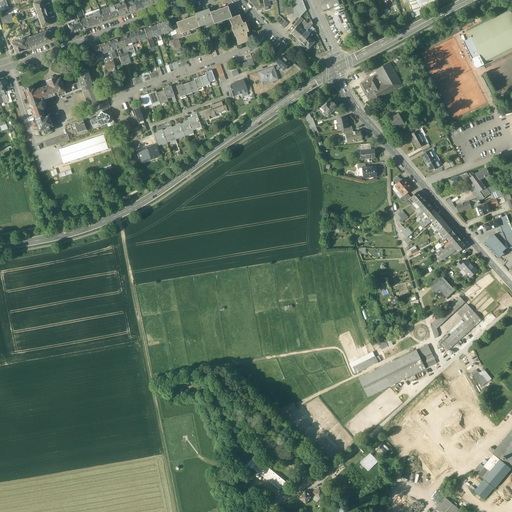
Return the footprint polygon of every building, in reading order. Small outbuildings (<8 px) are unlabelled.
[(42,0),(33,3),(37,16),(46,13),(42,0)] [(119,17),(128,14),(136,11),(133,3),(131,0),(126,0),(127,3),(125,4),(124,2),(115,6),(119,17)] [(140,0),(139,0),(133,3),(136,11),(143,8),(140,0)] [(257,0),(253,0),(249,1),(256,10),(259,8),(260,7),(259,6),(257,0)] [(301,0),(290,0),(292,7),(294,14),(299,18),(300,17),(306,11),(301,0)] [(337,0),(318,0),(323,11),(340,5),(337,0)] [(115,6),(107,8),(111,20),(119,17),(115,6)] [(223,9),(220,10),(219,9),(217,10),(217,11),(214,12),(213,11),(209,13),(213,22),(213,23),(213,25),(218,23),(217,21),(221,20),(222,22),(222,20),(226,18),(227,20),(228,20),(228,19),(231,18),(227,7),(223,8),(223,9)] [(292,7),(285,9),(287,15),(294,14),(292,7)] [(107,8),(100,11),(104,23),(111,20),(107,8)] [(208,9),(194,14),(194,16),(195,16),(199,28),(213,23),(213,22),(209,13),(208,9)] [(511,51),(511,14),(509,9),(467,29),(471,39),(464,42),(476,68),(511,51)] [(100,11),(92,14),(96,25),(104,23),(100,11)] [(46,13),(37,16),(42,28),(51,25),(46,13)] [(85,19),(81,20),(81,18),(80,14),(76,15),(78,19),(82,30),(89,28),(85,19)] [(92,14),(84,17),(85,19),(89,28),(96,25),(92,14)] [(0,54),(0,55),(0,54),(0,30),(1,30),(0,27),(14,22),(11,15),(0,19),(0,54)] [(194,16),(176,23),(177,25),(174,26),(177,35),(178,39),(191,35),(190,31),(199,28),(195,16),(194,16)] [(231,18),(230,19),(231,22),(230,23),(231,28),(230,28),(231,29),(233,28),(234,32),(246,28),(245,23),(242,24),(241,21),(241,22),(239,16),(231,18)] [(299,19),(293,26),(295,28),(297,26),(303,19),(300,17),(299,18),(299,19)] [(78,19),(67,23),(71,34),(82,30),(78,19)] [(168,20),(156,25),(160,35),(172,31),(168,20)] [(295,38),(308,24),(305,22),(301,27),(300,29),(297,26),(295,28),(290,34),(295,38)] [(305,34),(304,33),(305,31),(306,31),(312,25),(309,22),(308,24),(295,38),(301,44),(308,36),(310,34),(307,32),(305,34)] [(156,25),(150,27),(153,37),(157,35),(157,37),(159,45),(163,44),(160,35),(156,25)] [(150,27),(144,29),(148,41),(150,49),(154,47),(151,39),(150,40),(150,38),(153,37),(150,27)] [(246,28),(234,32),(236,36),(234,37),(235,37),(236,42),(238,41),(239,45),(248,42),(246,36),(246,35),(246,33),(248,32),(246,28)] [(144,29),(136,32),(139,41),(140,43),(140,42),(143,41),(143,43),(148,41),(144,29)] [(310,34),(308,36),(301,44),(308,49),(314,42),(309,38),(312,35),(313,36),(315,34),(312,31),(310,34)] [(46,32),(38,35),(41,43),(49,41),(46,32)] [(136,32),(129,35),(133,47),(134,47),(133,43),(139,41),(136,32)] [(38,35),(31,37),(34,46),(41,43),(38,35)] [(129,35),(122,37),(128,55),(135,52),(133,47),(129,35)] [(178,39),(177,35),(172,37),(173,41),(173,42),(176,51),(182,49),(178,39)] [(31,37),(24,40),(27,49),(34,46),(31,37)] [(122,37),(114,40),(117,49),(122,65),(130,62),(128,55),(122,37)] [(24,40),(23,39),(15,42),(15,41),(11,43),(12,45),(15,54),(22,52),(22,50),(27,49),(24,40)] [(114,40),(107,43),(110,52),(117,49),(114,40)] [(107,43),(99,45),(102,55),(103,57),(107,70),(115,68),(110,52),(107,43)] [(99,45),(92,48),(96,60),(103,57),(102,55),(99,45)] [(284,70),(290,64),(288,62),(284,59),(281,56),(275,63),(278,65),(281,67),(284,70)] [(251,60),(248,61),(248,62),(240,65),(242,70),(250,66),(250,67),(254,65),(251,60)] [(402,86),(389,63),(376,70),(380,77),(375,79),(379,85),(390,79),(395,89),(402,86)] [(273,68),(259,73),(262,81),(271,78),(272,81),(277,80),(273,68)] [(82,92),(92,89),(91,85),(92,84),(87,69),(78,73),(81,81),(79,82),(79,83),(81,90),(82,92)] [(211,71),(205,73),(206,75),(209,83),(215,81),(211,71)] [(206,75),(200,77),(203,87),(209,85),(209,83),(206,75)] [(200,77),(194,79),(194,81),(197,89),(203,87),(200,77)] [(390,79),(379,85),(375,79),(374,77),(361,84),(365,91),(368,89),(372,87),(378,99),(395,89),(390,79)] [(38,90),(42,101),(55,96),(54,94),(57,93),(58,97),(65,94),(63,88),(62,86),(63,84),(62,82),(61,82),(60,79),(56,80),(55,78),(46,81),(48,86),(38,90)] [(243,80),(237,83),(241,94),(247,92),(243,80)] [(79,83),(72,85),(71,85),(70,81),(67,82),(66,82),(65,85),(66,87),(63,88),(65,94),(66,96),(81,90),(79,83)] [(194,81),(188,83),(192,93),(198,91),(197,89),(194,81)] [(188,83),(182,85),(186,95),(192,93),(188,83)] [(237,83),(231,85),(235,96),(241,94),(237,83)] [(182,84),(176,86),(180,98),(186,95),(182,85),(182,84)] [(170,86),(163,89),(164,91),(167,99),(171,98),(172,99),(175,98),(170,86)] [(42,101),(38,90),(34,91),(33,88),(31,89),(31,87),(24,89),(35,120),(44,117),(42,111),(44,111),(45,107),(43,102),(42,101)] [(378,99),(372,87),(368,89),(370,93),(369,93),(368,97),(370,100),(373,101),(378,99)] [(92,89),(82,92),(88,108),(98,105),(92,89)] [(164,91),(156,93),(159,102),(160,105),(168,102),(167,99),(164,91)] [(155,92),(148,94),(151,105),(159,102),(156,93),(155,92)] [(148,94),(140,97),(144,107),(151,105),(148,94)] [(330,101),(322,108),(325,112),(324,114),(326,116),(328,116),(336,109),(338,108),(337,107),(336,106),(333,103),(332,103),(330,101)] [(212,107),(199,112),(201,117),(204,116),(205,120),(208,118),(208,119),(209,118),(215,116),(214,111),(217,110),(218,113),(227,109),(225,105),(223,106),(221,102),(212,105),(212,107)] [(143,120),(139,109),(133,111),(137,122),(143,120)] [(108,121),(109,121),(111,126),(115,125),(112,116),(109,117),(109,116),(105,114),(104,114),(103,113),(102,114),(100,112),(98,116),(97,116),(96,118),(96,119),(90,121),(92,126),(98,124),(98,125),(99,125),(99,126),(100,126),(100,127),(108,124),(108,121)] [(312,119),(309,113),(305,115),(310,128),(316,126),(312,118),(312,119)] [(196,114),(193,115),(193,116),(188,118),(188,120),(192,130),(197,129),(196,128),(201,126),(196,114)] [(399,114),(390,119),(392,123),(389,124),(393,130),(398,127),(398,125),(403,122),(399,114)] [(49,116),(44,117),(35,120),(39,131),(53,127),(49,116)] [(347,118),(337,120),(339,129),(340,130),(343,129),(349,128),(349,127),(348,123),(347,123),(346,119),(347,118)] [(83,120),(79,121),(78,121),(69,124),(71,132),(76,130),(77,134),(87,131),(83,120)] [(185,123),(180,124),(184,135),(184,137),(189,135),(188,134),(193,132),(192,130),(188,120),(185,121),(185,123)] [(180,123),(176,124),(177,126),(171,128),(175,138),(176,140),(180,138),(179,137),(184,135),(180,124),(180,123)] [(168,129),(162,131),(166,142),(167,143),(171,141),(171,140),(175,138),(171,128),(171,126),(167,128),(168,129)] [(162,130),(158,131),(159,132),(154,134),(157,144),(158,146),(162,145),(162,143),(166,142),(162,131),(162,130)] [(414,133),(409,136),(413,143),(422,138),(418,131),(414,133)] [(353,133),(346,135),(348,143),(354,142),(362,141),(360,132),(353,133)] [(67,134),(45,142),(46,148),(69,140),(67,134)] [(103,135),(58,150),(63,164),(108,149),(103,135)] [(422,138),(413,143),(417,150),(422,147),(426,145),(422,138)] [(158,146),(157,144),(146,147),(151,160),(161,156),(158,146)] [(151,160),(146,147),(136,151),(140,163),(151,160)] [(369,151),(362,151),(362,160),(375,158),(374,150),(369,151)] [(426,154),(422,156),(426,163),(434,158),(430,151),(426,154)] [(434,158),(426,163),(430,171),(440,166),(438,162),(437,162),(434,158)] [(448,161),(443,164),(446,170),(451,167),(448,161)] [(366,168),(363,168),(364,178),(377,177),(376,167),(366,168)] [(487,169),(476,174),(480,180),(490,175),(487,169)] [(480,180),(476,174),(475,175),(472,172),(469,174),(468,175),(469,177),(474,184),(472,185),(473,187),(475,186),(478,190),(485,199),(491,194),(495,191),(496,188),(494,183),(490,175),(480,180)] [(463,175),(449,180),(451,186),(462,183),(461,181),(465,179),(463,175)] [(402,181),(398,176),(393,180),(397,185),(402,181)] [(397,185),(395,187),(399,192),(409,184),(404,179),(402,181),(397,185)] [(409,184),(399,192),(403,196),(404,196),(407,193),(413,188),(409,184)] [(499,189),(496,191),(495,191),(491,194),(494,200),(503,196),(499,189)] [(478,190),(474,194),(480,202),(485,199),(478,190)] [(411,198),(409,200),(412,204),(421,196),(418,192),(411,198)] [(411,198),(407,193),(404,196),(403,196),(401,198),(406,203),(409,200),(411,198)] [(421,196),(412,204),(417,209),(426,201),(421,196)] [(450,198),(449,198),(446,201),(452,209),(455,208),(450,198)] [(475,200),(469,202),(471,208),(478,206),(476,200),(475,200)] [(497,200),(486,203),(487,204),(488,208),(498,204),(497,200)] [(431,207),(426,201),(417,209),(415,211),(420,217),(423,214),(431,207)] [(469,202),(457,207),(457,208),(459,213),(471,208),(469,202)] [(487,204),(478,208),(481,216),(487,214),(486,212),(490,211),(488,208),(487,204)] [(436,212),(431,207),(423,214),(424,216),(425,217),(427,215),(428,216),(429,218),(436,212)] [(402,211),(400,213),(397,215),(401,219),(406,215),(402,211)] [(426,221),(420,226),(421,226),(423,229),(430,222),(430,221),(431,220),(433,223),(440,217),(436,212),(429,218),(426,221)] [(408,217),(406,215),(399,221),(401,223),(408,217)] [(511,243),(511,229),(507,216),(499,219),(501,226),(500,226),(507,245),(511,243)] [(433,223),(432,224),(438,231),(446,224),(440,217),(433,223)] [(499,219),(484,225),(487,231),(500,226),(501,226),(499,219)] [(446,224),(438,231),(443,237),(452,230),(446,224)] [(412,233),(407,228),(402,232),(407,238),(412,233)] [(443,237),(437,242),(440,244),(446,240),(445,239),(447,238),(449,241),(456,236),(452,230),(443,237)] [(506,249),(494,235),(485,243),(499,259),(502,256),(501,254),(506,249)] [(456,236),(449,241),(452,244),(443,250),(445,253),(446,252),(454,247),(461,241),(456,236)] [(461,241),(454,247),(446,252),(449,256),(457,250),(459,252),(466,246),(461,241)] [(472,265),(467,260),(464,263),(461,261),(456,265),(461,271),(463,269),(470,278),(477,271),(474,267),(474,266),(474,265),(473,264),(472,264),(472,265)] [(441,275),(430,286),(432,288),(442,278),(443,279),(444,278),(441,275)] [(442,278),(432,288),(436,292),(440,289),(447,297),(454,291),(443,279),(442,278)] [(460,297),(453,303),(458,309),(465,302),(460,297)] [(453,303),(433,323),(438,328),(458,309),(453,303)] [(474,313),(467,305),(458,314),(465,322),(474,313)] [(460,326),(441,344),(447,351),(451,348),(453,346),(472,329),(479,322),(481,320),(474,313),(465,322),(460,326)] [(459,324),(443,338),(439,342),(441,344),(460,326),(459,324)] [(472,329),(453,346),(455,348),(473,330),(472,329)] [(379,344),(382,350),(393,345),(390,338),(379,344)] [(434,357),(428,345),(417,351),(422,362),(434,357)] [(416,350),(359,379),(368,397),(426,369),(422,362),(417,351),(416,350)] [(375,356),(372,352),(350,363),(354,372),(355,371),(353,367),(362,363),(375,356)] [(375,356),(362,363),(365,369),(378,363),(375,356)] [(434,357),(422,362),(426,369),(437,363),(434,357)] [(362,363),(353,367),(355,371),(355,372),(357,371),(358,373),(365,369),(362,363)] [(481,376),(479,374),(474,378),(481,387),(487,382),(482,375),(481,376)] [(464,405),(477,399),(470,383),(463,386),(467,393),(460,396),(464,405)] [(427,424),(449,398),(436,387),(414,413),(427,424)] [(442,419),(430,434),(431,435),(443,420),(442,419)] [(446,422),(433,437),(434,438),(447,423),(446,422)] [(511,431),(495,451),(496,451),(493,455),(500,461),(490,472),(484,480),(494,488),(501,480),(511,467),(511,431)] [(361,463),(368,470),(377,462),(370,455),(361,463)] [(493,455),(484,467),(490,472),(500,461),(493,455)] [(286,482),(268,467),(266,470),(257,463),(256,464),(256,463),(252,460),(251,460),(248,464),(248,465),(252,468),(253,468),(253,469),(279,490),(286,482)] [(484,467),(480,464),(474,472),(476,474),(479,476),(484,480),(490,472),(484,467)] [(484,480),(474,492),(484,500),(494,488),(484,480)] [(319,488),(314,494),(320,499),(325,493),(325,492),(325,491),(325,490),(325,489),(324,488),(323,487),(322,487),(320,487),(319,488)] [(312,497),(305,491),(299,499),(306,504),(312,497)] [(458,511),(460,510),(445,497),(432,511),(458,511)]
